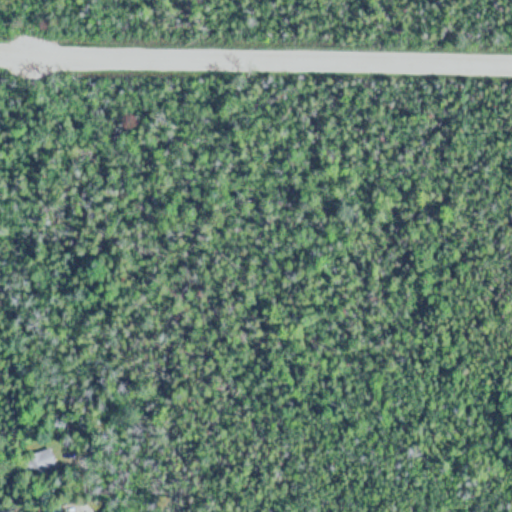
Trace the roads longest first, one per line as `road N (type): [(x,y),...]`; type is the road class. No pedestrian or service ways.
road 1 (residential): [(511,63),(0,52)]
road 2 (residential): [(89,511),(91,447),(124,413),(163,407)]
